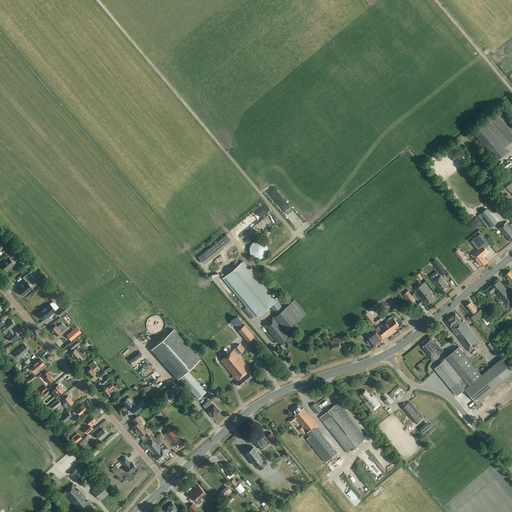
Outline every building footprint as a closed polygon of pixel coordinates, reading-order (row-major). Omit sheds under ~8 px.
[(507,151),(505,148),(511,141),(511,120),(502,108),(491,118),(484,123),(473,133),(497,160),(507,151)] [(482,213),(478,216),(489,228),(492,226),(485,218),(490,213),(487,209),(485,210),(483,208),(480,210),(482,213)] [(511,242),(511,241),(511,225),(511,224),(510,225),(507,222),(499,228),(504,235),(505,234),(511,242)] [(484,247),(488,244),(481,234),(472,241),(479,249),(471,255),(476,261),(477,260),(482,266),(487,262),(483,256),(488,251),(484,247)] [(226,235),(198,257),(203,263),(223,247),(222,246),(230,240),(226,235)] [(250,246),(250,249),(250,252),(251,255),(254,258),(256,259),(260,259),(263,258),(265,257),(267,254),(268,251),(268,248),(266,245),(264,242),(261,241),(258,241),(255,242),(252,243),(250,246)] [(6,271),(15,264),(10,258),(13,256),(10,253),(4,258),(6,261),(1,265),(6,271)] [(435,260),(432,262),(443,275),(446,273),(435,260)] [(270,306),(277,315),(274,317),(273,317),(263,325),(277,342),(278,340),(280,343),(281,342),(283,344),(280,346),(284,349),(287,347),(288,347),(289,346),(289,345),(293,342),(288,336),(289,335),(286,331),(306,314),(294,300),(284,309),(276,300),(276,301),(270,295),(268,292),(242,261),(223,278),(247,307),(243,310),(251,319),(255,316),(256,318),(270,306)] [(32,281),(29,279),(32,276),(29,272),(23,278),(27,282),(17,289),(23,296),(32,288),(29,284),(32,281)] [(449,286),(445,282),(446,281),(441,275),(433,281),(437,286),(438,285),(443,291),(449,286)] [(508,307),(511,303),(511,293),(510,292),(509,293),(499,281),(492,287),(495,290),(500,296),(499,297),(508,307)] [(434,295),(425,284),(423,286),(422,285),(414,291),(423,302),(424,300),(428,305),(435,299),(432,297),(434,295)] [(48,285),(32,299),(40,308),(56,294),(48,285)] [(488,296),(495,290),(492,287),(487,291),(488,292),(486,294),(488,296)] [(403,296),(409,304),(410,303),(415,299),(408,291),(403,295),(403,296)] [(466,305),(472,313),(477,309),(471,302),(466,305)] [(65,305),(57,312),(60,316),(69,309),(65,305)] [(377,322),(386,316),(385,314),(375,320),(377,322)] [(456,314),(451,318),(475,347),(481,343),(464,320),(462,322),(456,314)] [(393,316),(379,327),(386,337),(387,338),(397,331),(397,330),(395,331),(393,329),(395,328),(397,326),(399,325),(399,324),(393,316)] [(470,351),(475,347),(451,318),(446,322),(451,328),(455,332),(470,351)] [(5,334),(7,331),(11,335),(8,337),(12,342),(19,336),(15,331),(14,332),(11,329),(15,325),(11,320),(0,329),(5,334)] [(365,335),(366,335),(369,339),(367,341),(370,346),(371,346),(373,344),(374,346),(383,340),(383,339),(386,337),(379,327),(376,329),(374,327),(373,326),(370,323),(368,324),(371,328),(370,329),(373,334),(371,335),(369,333),(369,332),(365,335)] [(60,331),(63,328),(61,325),(58,327),(56,325),(51,330),(56,336),(61,332),(60,331)] [(249,341),(254,337),(244,325),(239,329),(249,341)] [(179,378),(198,399),(206,392),(187,371),(200,359),(173,329),(151,349),(178,379),(179,378)] [(332,350),(341,348),(340,344),(345,342),(343,336),(333,338),(333,340),(330,341),(332,350)] [(437,352),(441,348),(438,344),(435,341),(431,336),(421,344),(424,347),(423,348),(431,358),(437,352)] [(69,345),(70,346),(69,346),(72,350),(72,349),(74,348),(80,343),(77,340),(76,340),(75,339),(69,345)] [(21,356),(24,360),(26,363),(27,365),(28,364),(29,365),(31,363),(29,360),(24,353),(29,349),(25,344),(14,353),(18,358),(21,356)] [(227,355),(247,381),(252,377),(248,373),(251,371),(238,355),(244,350),(240,344),(227,355)] [(435,368),(457,395),(466,388),(476,401),(511,372),(511,370),(502,358),(482,375),(459,347),(441,361),(442,362),(439,364),(435,368)] [(80,350),(78,353),(74,348),(72,349),(73,351),(70,353),(76,359),(78,357),(81,361),(84,359),(86,357),(80,350)] [(240,387),(247,381),(227,355),(220,360),(238,381),(236,382),(240,387)] [(35,372),(42,366),(38,361),(31,367),(35,372)] [(93,370),(98,366),(96,364),(93,361),(88,365),(90,368),(86,372),(91,377),(96,373),(93,370)] [(17,363),(15,365),(21,372),(24,369),(22,368),(23,367),(20,366),(17,363)] [(104,370),(98,375),(100,378),(106,373),(104,370)] [(44,378),(49,384),(53,380),(49,376),(50,375),(47,372),(44,374),(42,376),(44,379),(44,378)] [(110,391),(114,387),(112,384),(108,387),(107,387),(102,391),(107,397),(112,393),(110,391)] [(58,394),(63,390),(58,385),(52,390),(54,393),(56,391),(58,394)] [(169,391),(165,395),(170,401),(180,392),(179,391),(175,386),(169,391)] [(366,390),(359,396),(365,402),(364,403),(372,412),(381,404),(373,395),(372,396),(366,390)] [(386,399),(384,401),(388,405),(393,401),(385,392),(383,395),(386,399)] [(62,401),(64,403),(63,404),(66,408),(69,406),(73,402),(68,396),(62,401)] [(123,406),(118,410),(123,416),(128,412),(127,410),(132,406),(126,399),(121,403),(123,406)] [(58,400),(44,412),(47,415),(61,404),(58,400)] [(209,400),(203,405),(207,410),(213,418),(218,414),(220,413),(220,412),(214,404),(213,404),(209,400)] [(142,401),(135,407),(139,412),(145,406),(142,401)] [(347,453),(367,437),(341,406),(339,402),(320,418),(322,421),(347,453)] [(311,407),(317,414),(322,410),(316,403),(311,407)] [(402,408),(416,424),(421,420),(407,403),(402,408)] [(80,415),(87,409),(83,404),(73,413),(75,415),(78,412),(80,415)] [(296,418),(311,436),(307,439),(326,462),(337,453),(317,428),(319,426),(306,410),(305,411),(303,408),(302,409),(298,405),(293,410),(296,414),(290,419),(292,422),(296,418)] [(68,412),(58,421),(62,424),(72,416),(68,412)] [(83,422),(86,425),(82,428),(87,434),(93,429),(91,426),(93,425),(92,423),(96,420),(92,415),(86,420),(83,422)] [(134,429),(136,432),(144,426),(141,423),(142,422),(138,416),(132,421),(136,424),(133,427),(134,429)] [(167,427),(164,430),(166,432),(164,434),(172,443),(173,442),(174,444),(178,448),(183,443),(180,440),(181,438),(174,430),(175,428),(169,420),(164,424),(167,427)] [(144,426),(136,432),(138,435),(139,434),(141,436),(143,434),(147,438),(152,433),(147,427),(146,429),(144,426)] [(100,440),(104,437),(107,434),(103,428),(98,432),(95,429),(91,433),(96,438),(98,436),(100,440)] [(277,438),(271,431),(267,435),(273,442),(277,438)] [(260,449),(269,442),(263,434),(254,442),(260,449)] [(79,435),(73,440),(76,443),(82,438),(79,435)] [(159,453),(164,458),(167,455),(154,439),(151,441),(156,447),(157,447),(158,448),(157,449),(160,453),(159,453)] [(159,461),(164,458),(159,453),(160,453),(157,449),(158,448),(157,447),(156,447),(151,441),(146,446),(159,461)] [(250,448),(249,446),(245,449),(247,451),(245,453),(259,470),(267,464),(252,447),(250,448)] [(125,467),(125,468),(129,473),(136,467),(132,463),(131,463),(125,457),(120,461),(125,467)] [(225,470),(225,471),(229,476),(233,473),(235,475),(238,473),(236,470),(232,465),(231,465),(229,462),(223,467),(225,470)] [(54,474),(50,477),(58,486),(58,487),(62,483),(54,474)] [(101,501),(109,494),(99,482),(96,485),(96,486),(92,490),(101,501)] [(93,511),(94,511),(88,504),(89,503),(87,501),(86,502),(84,499),(85,498),(78,490),(77,491),(75,488),(76,487),(73,483),(63,491),(80,511),(93,511)] [(198,504),(202,501),(199,498),(205,493),(198,485),(189,493),(198,504)] [(228,488),(219,496),(222,499),(231,491),(228,488)] [(231,496),(226,502),(228,505),(230,503),(230,502),(231,503),(234,499),(231,496)] [(168,511),(174,511),(178,509),(172,502),(165,508),(168,511)] [(195,511),(198,509),(193,503),(188,508),(191,511),(195,511)]
